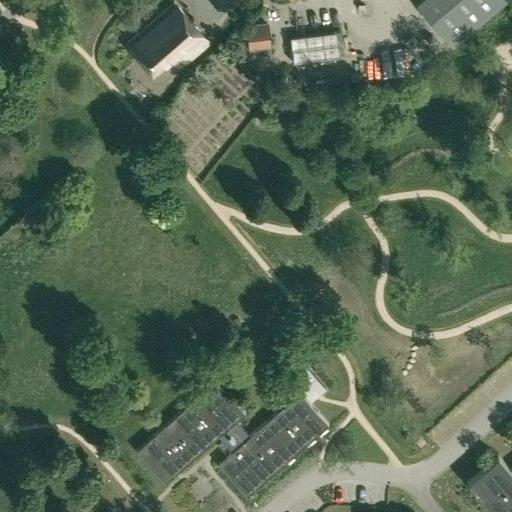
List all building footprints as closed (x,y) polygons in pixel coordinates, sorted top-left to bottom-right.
[(421,0),(416,5),(451,46),(505,0),(421,0)] [(172,56),(182,68),(210,42),(174,1),(126,42),(153,73),(172,56)] [(249,46),(271,44),(268,21),(246,23),(249,46)] [(290,35),(293,62),(341,56),(338,30),(290,35)] [(222,439),(219,442),(224,449),(228,446),(232,450),(218,462),(246,495),(328,423),(299,391),(250,434),(236,419),(244,411),(216,379),(136,449),(165,481),(218,435),(222,439)] [(467,481),(493,511),(511,511),(511,441),(511,442),(511,443),(511,465),(510,468),(498,454),(467,481)]
